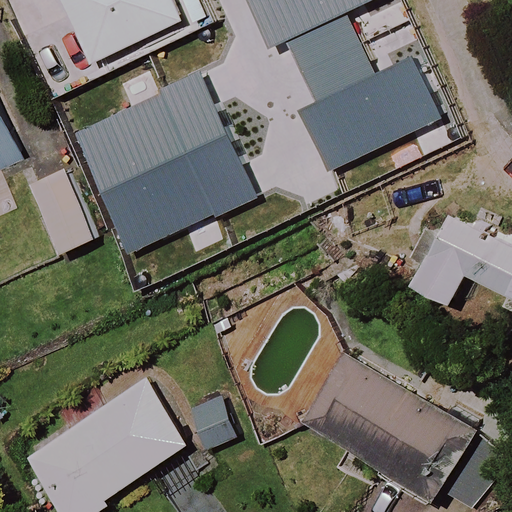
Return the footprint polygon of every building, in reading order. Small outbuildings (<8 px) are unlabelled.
[(193,19),(183,0),(72,0),(101,62),(193,19)] [(235,0),(241,12),(258,4),(272,35),(336,6),(332,0),(235,0)] [(0,164),(26,153),(0,95),(0,164)] [(158,166),(123,102),(75,129),(110,193),(158,166)] [(106,237),(74,171),(38,188),(71,254),(106,237)] [(511,240),(454,213),(421,284),(467,305),(480,275),(511,290),(511,240)] [(486,430),(353,351),(312,419),(445,498),(486,430)] [(111,511),(124,504),(119,497),(198,444),(154,378),(35,458),(70,511),(111,511)]
